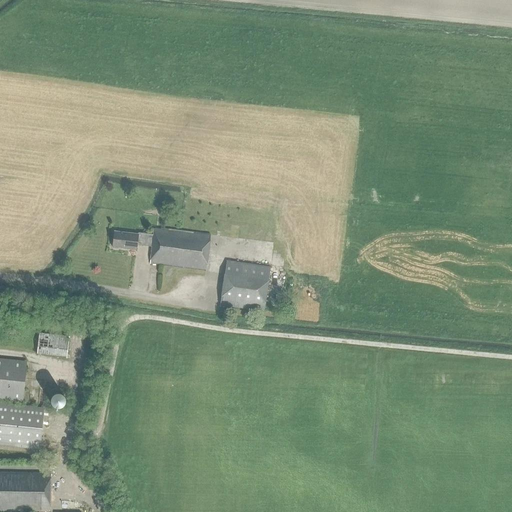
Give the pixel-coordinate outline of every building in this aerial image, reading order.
[(205,271),(210,235),(161,229),(160,231),(154,230),(153,235),(138,233),(138,234),(114,232),(112,247),(136,250),(136,245),(151,247),(149,264),(205,271)] [(220,305),(263,312),(270,266),(226,260),(220,305)] [(68,355),(70,334),(40,331),(38,352),(68,355)] [(0,402),(0,399),(22,402),(26,362),(0,359),(0,445),(40,449),(45,408),(0,402)] [(52,392),(55,404),(66,401),(63,389),(52,392)] [(50,473),(0,472),(0,510),(49,511),(50,473)]
